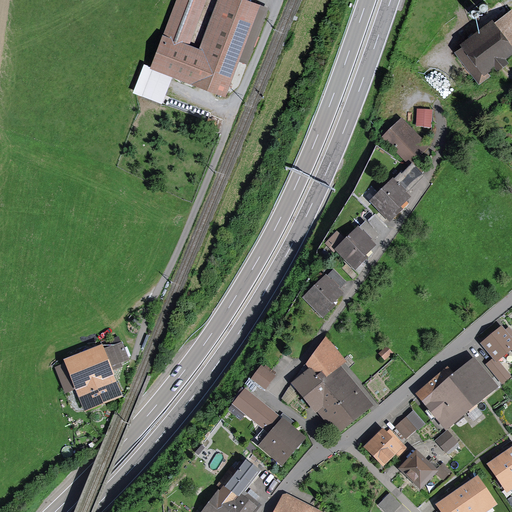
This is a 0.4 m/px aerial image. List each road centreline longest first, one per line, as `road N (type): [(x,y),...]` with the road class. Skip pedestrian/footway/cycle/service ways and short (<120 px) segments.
road 1 (motorway): [(366,0),(309,154),(250,272),(175,381),(54,511)]
road 2 (motorway): [(89,511),(194,395),(270,283),(348,119),(390,0)]
road 3 (track): [(134,356),(279,0)]
road 4 (residential): [(511,298),(346,438)]
